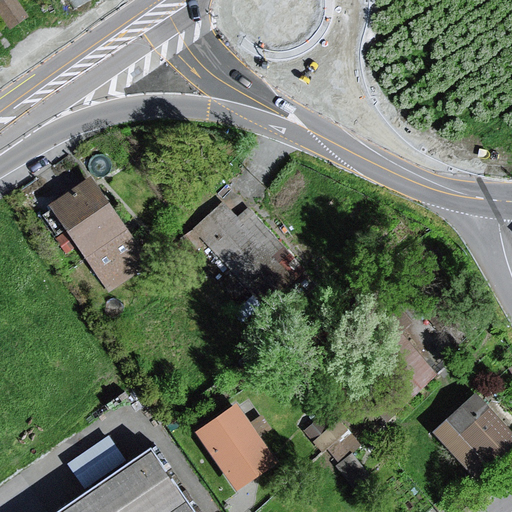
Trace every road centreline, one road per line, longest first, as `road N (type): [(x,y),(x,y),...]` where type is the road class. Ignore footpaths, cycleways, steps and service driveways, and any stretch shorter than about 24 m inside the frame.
road 1 (tertiary): [(272,64),(323,113),(395,162),(462,193),(499,200)]
road 2 (primary): [(0,129),(109,69),(246,56)]
road 3 (tertiary): [(511,182),(480,180),(421,155),(382,123),(352,74),(337,28)]
road 4 (primary): [(175,0),(0,112)]
